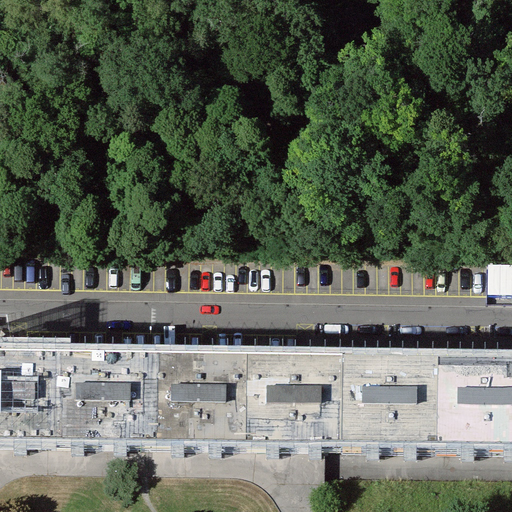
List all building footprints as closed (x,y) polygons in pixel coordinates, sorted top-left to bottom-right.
[(0,363),(0,449),(57,450),(58,364),(0,363)] [(58,364),(57,450),(155,451),(156,365),(58,364)] [(156,365),(155,451),(253,452),(255,367),(156,365)] [(255,367),(253,452),(326,453),(349,454),(350,368),(343,368),(318,368),(307,368),(255,367)] [(350,368),(349,454),(445,456),(446,370),(382,369),(350,368)] [(446,370),(445,456),(511,456),(511,371),(476,370),(446,370)]
